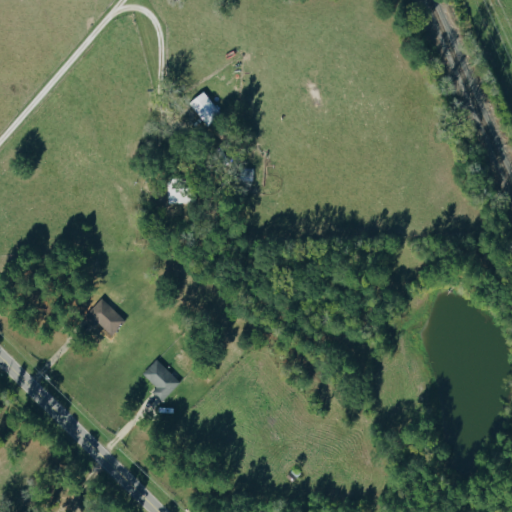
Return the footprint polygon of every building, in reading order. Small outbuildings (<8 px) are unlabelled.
[(221,115),(205,91),(190,101),(206,126),(221,115)] [(253,181),(254,168),(241,168),(240,180),(253,181)] [(188,179),(168,178),(168,202),(188,203),(188,179)] [(88,332),(98,321),(112,335),(126,320),(104,300),(81,325),(88,332)] [(143,373),(157,388),(153,392),(162,401),(181,382),(157,359),(143,373)]
